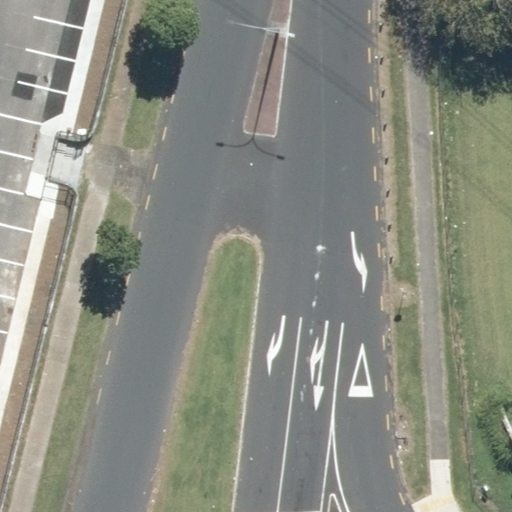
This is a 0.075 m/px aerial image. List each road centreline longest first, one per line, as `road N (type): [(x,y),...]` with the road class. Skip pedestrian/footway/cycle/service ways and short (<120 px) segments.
road 1 (tertiary): [(126,511),(197,180)]
road 2 (primary): [(287,277),(392,511)]
road 3 (tertiary): [(287,277),(259,511)]
road 4 (tertiary): [(320,0),(296,197)]
road 5 (tertiary): [(197,180),(236,0)]
